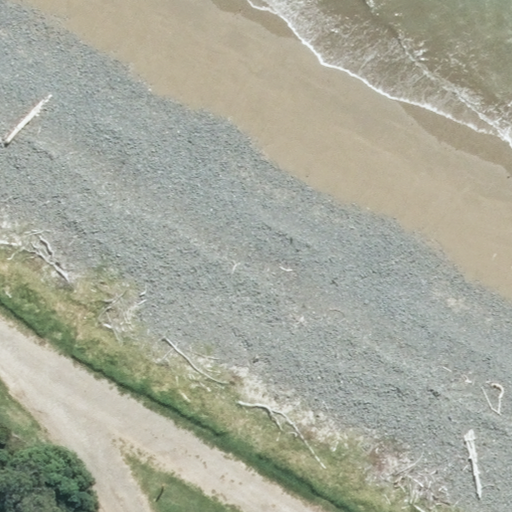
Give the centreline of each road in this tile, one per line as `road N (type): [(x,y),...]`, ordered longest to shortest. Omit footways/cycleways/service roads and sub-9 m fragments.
road 1 (track): [(5,339),(263,511)]
road 2 (track): [(0,335),(120,511)]
